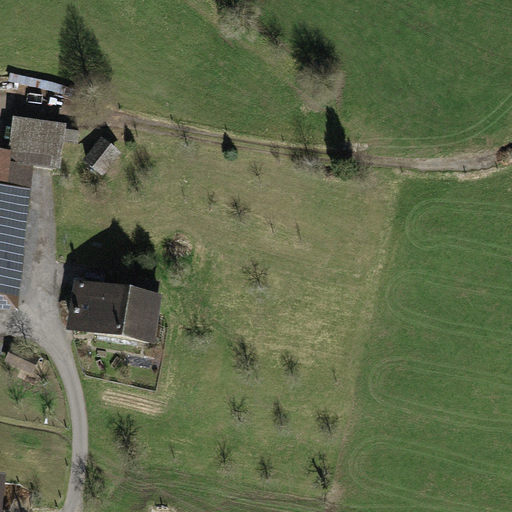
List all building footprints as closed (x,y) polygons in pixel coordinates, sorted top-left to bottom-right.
[(59,129),(14,122),(10,156),(9,161),(33,165),(54,168),(58,141),(59,130),(59,129)] [(59,130),(58,141),(78,144),(79,132),(59,130)] [(102,143),(88,161),(102,172),(116,154),(102,143)] [(10,156),(0,154),(0,193),(11,195),(8,224),(26,226),(33,165),(9,161),(10,156)] [(0,291),(1,292),(6,241),(24,243),(26,226),(8,224),(11,195),(0,193),(0,291)] [(0,291),(0,308),(17,311),(24,243),(6,241),(1,292),(0,291)] [(123,292),(116,335),(148,340),(157,284),(138,281),(135,294),(123,292)] [(116,335),(123,292),(79,285),(72,328),(116,335)] [(28,355),(15,348),(8,361),(22,368),(28,355)]
